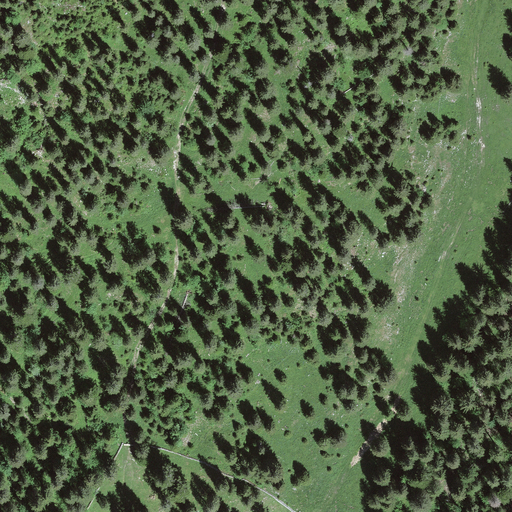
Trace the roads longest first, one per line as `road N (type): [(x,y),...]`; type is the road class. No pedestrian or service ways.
road 1 (track): [(314,511),(393,385),(452,258),(465,192),(456,151),(472,112),(491,0)]
road 2 (track): [(118,511),(128,355),(163,283),(178,144),(216,0)]
